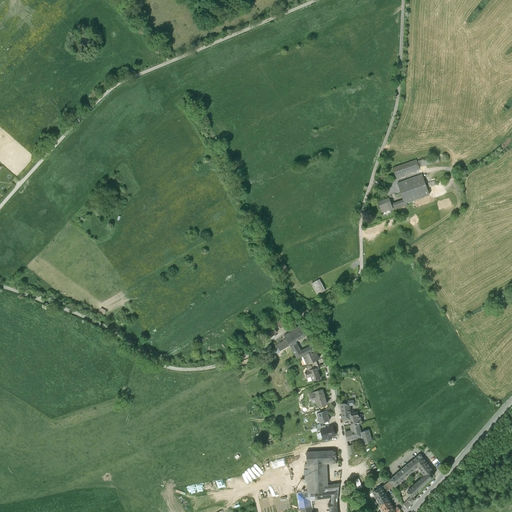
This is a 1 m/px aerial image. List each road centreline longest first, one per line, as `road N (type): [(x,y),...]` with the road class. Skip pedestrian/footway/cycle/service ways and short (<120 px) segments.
road 1 (unclassified): [(313,0),(112,87),(0,206)]
road 2 (unclassified): [(305,312),(358,274),(361,220),(396,103),(402,0)]
road 3 (unclassified): [(0,283),(105,323),(154,358),(195,367),(255,350),(305,312)]
road 4 (residential): [(305,312),(325,359),(344,451),(341,511)]
road 5 (tertiary): [(511,398),(410,511)]
